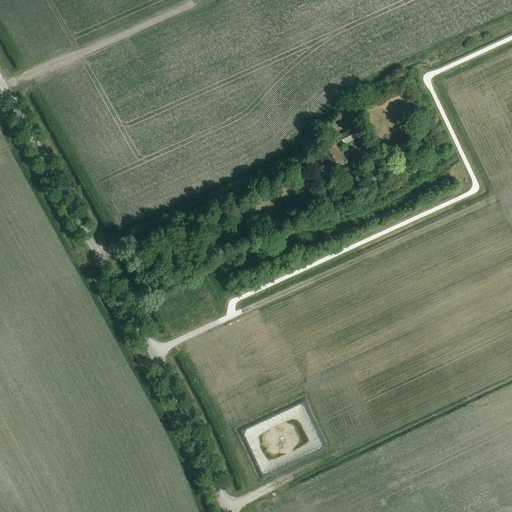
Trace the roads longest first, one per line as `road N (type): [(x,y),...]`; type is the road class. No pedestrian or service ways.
road 1 (unclassified): [(152,351),(3,84)]
road 2 (track): [(97,253),(277,166),(331,118)]
road 3 (unclassified): [(225,511),(152,351)]
